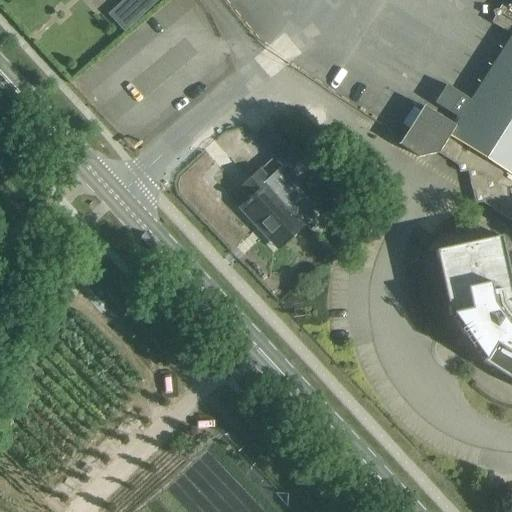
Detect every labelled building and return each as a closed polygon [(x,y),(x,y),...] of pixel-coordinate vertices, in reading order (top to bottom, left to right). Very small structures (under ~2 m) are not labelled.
[(129,11),(117,22),(124,30),(156,0),(125,0),(122,3),(129,11)] [(456,126),(424,106),(410,127),(403,139),(399,144),(419,157),(438,153),(458,165),(459,172),(466,170),(468,179),(472,192),(475,204),(482,202),(511,220),(511,3),(510,8),(504,4),(492,24),(511,36),(472,101),(447,85),(436,104),(461,119),(456,126)] [(273,118),(254,136),(272,156),(284,169),(304,151),(292,138),(273,118)] [(245,202),(240,208),(259,228),(263,225),(282,245),(305,224),(267,183),(267,182),(257,171),(239,189),(248,198),(245,202)] [(435,251),(450,316),(453,316),(484,358),(482,362),(511,381),(511,283),(501,236),(435,251)]
